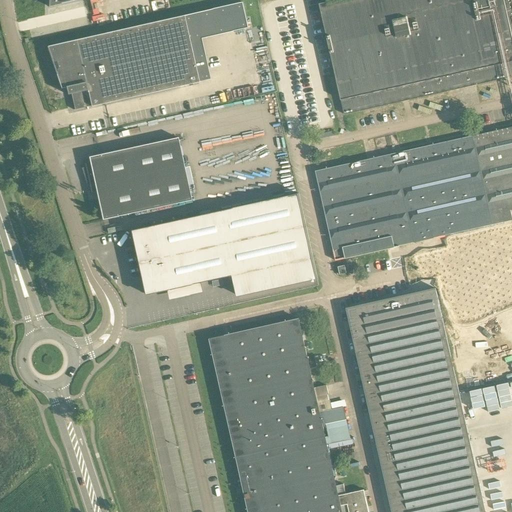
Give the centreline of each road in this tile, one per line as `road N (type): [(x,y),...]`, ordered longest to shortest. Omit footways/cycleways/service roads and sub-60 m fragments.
road 1 (residential): [(73,353),(108,336),(111,310),(94,280),(9,0)]
road 2 (tertiary): [(97,511),(56,385)]
road 3 (tertiary): [(40,335),(0,215)]
